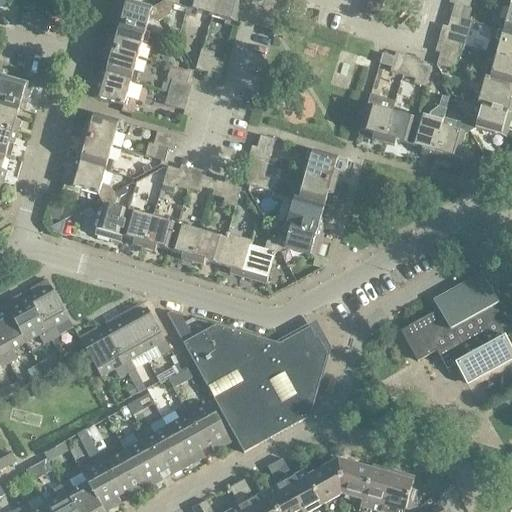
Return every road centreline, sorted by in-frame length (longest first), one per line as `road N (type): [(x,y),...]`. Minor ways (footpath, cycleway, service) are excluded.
road 1 (tertiary): [(511,225),(452,220),(274,313),(17,245)]
road 2 (residential): [(17,245),(86,0)]
